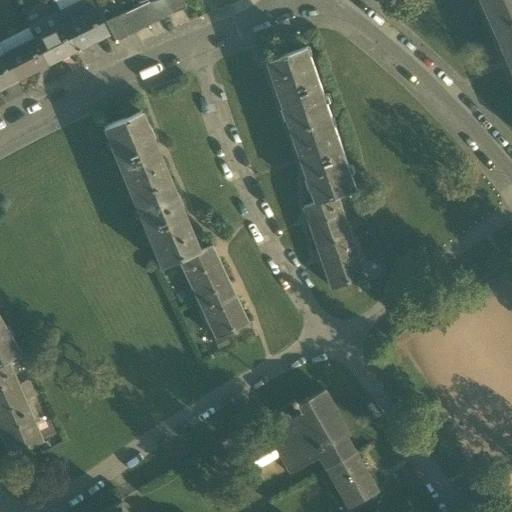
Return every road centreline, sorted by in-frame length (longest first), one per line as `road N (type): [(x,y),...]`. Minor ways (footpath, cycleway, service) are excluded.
road 1 (residential): [(340,341),(286,356),(36,511)]
road 2 (residential): [(340,341),(259,221),(195,46)]
road 3 (residential): [(511,176),(406,57),(333,0)]
road 4 (residential): [(0,139),(195,46)]
road 5 (residential): [(511,211),(340,341)]
road 6 (residential): [(453,511),(340,341)]
